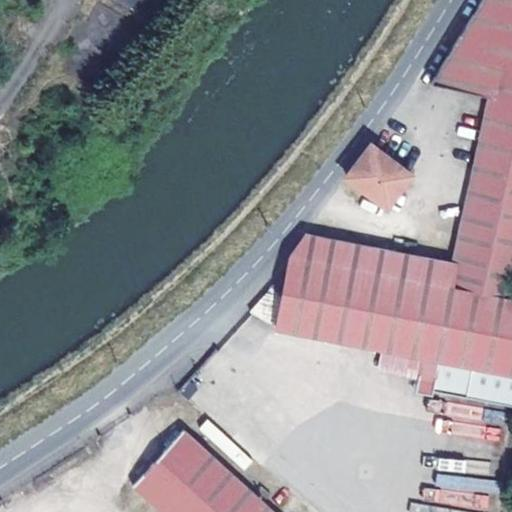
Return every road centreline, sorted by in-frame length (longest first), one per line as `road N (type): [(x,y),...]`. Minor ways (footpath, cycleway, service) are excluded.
road 1 (residential): [(450,0),(374,116),(244,272),(118,387),(0,467)]
road 2 (track): [(407,0),(337,106),(238,223),(108,339),(0,411)]
road 3 (unknown): [(199,315),(335,391),(441,511)]
road 4 (unknown): [(309,197),(380,217),(426,199),(449,119),(429,86),(404,72)]
